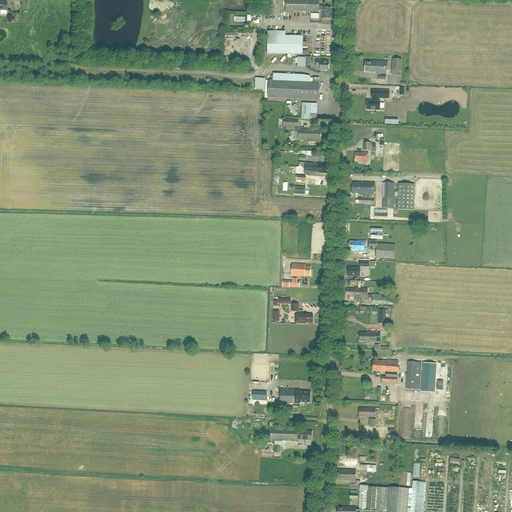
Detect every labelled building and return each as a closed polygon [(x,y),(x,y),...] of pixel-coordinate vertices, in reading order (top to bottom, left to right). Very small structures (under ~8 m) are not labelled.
[(285,0),(285,11),(319,12),(319,10),(323,10),(323,19),(330,19),(331,8),(324,8),(324,6),(319,6),(319,0),(285,0)] [(267,31),(267,54),(302,54),(302,36),(285,36),(285,31),(267,31)] [(299,67),(306,66),(306,57),(296,58),(297,63),(299,63),(299,67)] [(273,63),(275,65),(278,60),(275,58),(274,60),(272,58),(268,64),(270,66),(273,63)] [(402,71),(402,59),(392,59),(392,70),(402,71)] [(329,70),(329,63),(326,63),(326,61),(316,60),(316,67),(320,67),(320,70),(329,70)] [(387,74),(388,62),(372,61),(372,62),(365,62),(365,72),(375,72),(375,74),(387,74)] [(265,88),(265,77),(256,77),(256,88),(265,88)] [(318,100),(319,79),(313,78),(313,82),(269,81),(268,98),(318,100)] [(379,98),(389,99),(389,91),(372,90),(372,98),(373,98),(372,101),(367,101),(367,110),(380,110),(380,101),(379,101),(379,98)] [(303,102),(303,118),(312,118),(312,102),(303,102)] [(294,104),(292,106),(291,104),(287,107),(294,116),(297,114),(295,109),(297,108),(294,104)] [(299,129),(299,128),(298,128),(299,120),(283,119),(283,129),(298,130),(299,129)] [(293,137),(293,140),(297,140),(308,140),(308,142),(319,143),(320,139),(321,140),(321,130),(313,130),(313,128),(310,128),(310,130),(299,129),(299,131),(294,131),(294,136),(293,137)] [(367,163),(368,153),(363,152),(363,153),(355,153),(355,161),(359,161),(359,162),(367,163)] [(296,184),(305,184),(306,176),(302,176),(302,168),(297,167),(296,175),(297,176),(296,184)] [(374,205),(375,183),(361,182),(361,183),(352,183),(352,194),(360,194),(360,195),(364,195),(363,199),(359,198),(359,204),(363,204),(363,205),(374,205)] [(394,184),(383,183),(382,209),(394,209),(394,184)] [(397,210),(414,210),(415,185),(398,184),(397,210)] [(366,253),(367,241),(362,241),(349,240),(348,251),(361,252),(361,253),(366,253)] [(394,259),(395,245),(377,244),(377,241),(369,240),(369,249),(376,249),(376,258),(394,259)] [(310,276),(311,267),(305,266),(305,265),(292,264),(291,276),(299,277),(300,276),(310,276)] [(360,277),(360,268),(348,267),(348,276),(360,277)] [(361,298),(361,288),(355,288),(355,289),(347,288),(347,296),(355,296),(355,300),(358,300),(358,298),(361,298)] [(368,288),(361,288),(361,298),(367,298),(372,298),(372,304),(389,305),(389,296),(385,296),(385,295),(373,295),(367,295),(368,288)] [(378,310),(378,319),(386,319),(386,310),(378,310)] [(299,314),(299,315),(295,315),(295,323),(306,323),(313,323),(313,315),(305,315),(305,314),(299,314)] [(367,343),(380,343),(380,332),(367,332),(367,333),(360,333),(360,342),(367,342),(367,343)] [(396,384),(398,361),(387,360),(387,361),(382,361),(382,362),(373,361),(372,371),(381,372),(381,373),(386,373),(386,377),(382,377),(381,383),(396,384)] [(419,390),(421,363),(408,362),(406,390),(419,390)] [(311,392),(301,392),(301,390),(280,389),(280,403),(300,404),(300,402),(310,403),(311,392)] [(375,418),(376,408),(367,408),(360,408),(359,416),(366,417),(375,418)] [(312,440),(312,432),(297,431),(298,429),(270,428),(269,440),(299,441),(299,440),(312,440)] [(376,466),(361,465),(360,468),(365,469),(365,472),(376,473),(376,466)] [(337,480),(355,481),(356,470),(345,470),(338,470),(337,480)] [(400,472),(400,477),(399,486),(407,486),(407,472),(400,472)] [(423,511),(425,482),(413,482),(410,511),(407,511),(409,489),(389,487),(389,488),(368,487),(368,489),(360,489),(359,510),(375,511),(423,511)]
